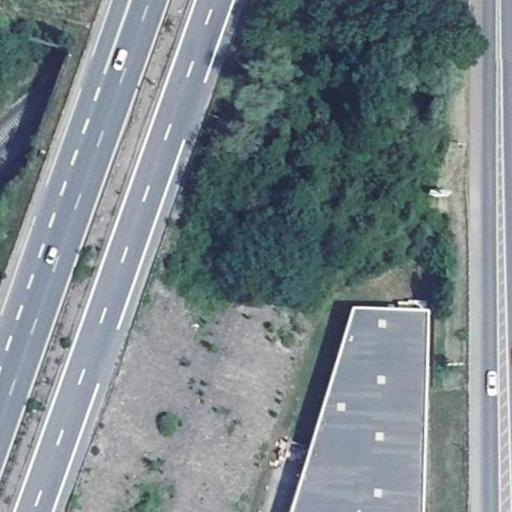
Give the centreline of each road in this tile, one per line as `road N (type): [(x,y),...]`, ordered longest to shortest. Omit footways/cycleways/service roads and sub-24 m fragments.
road 1 (motorway): [(31,511),(213,0)]
road 2 (secondary): [(498,0),(505,511)]
road 3 (motorway): [(94,140),(0,413)]
road 4 (motorway): [(144,0),(94,140)]
road 5 (motorway): [(127,0),(94,140)]
